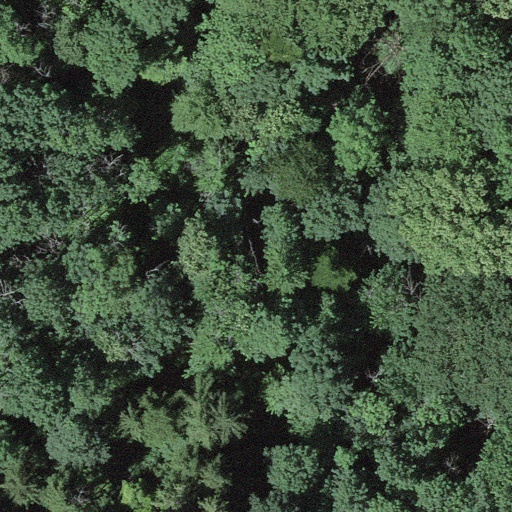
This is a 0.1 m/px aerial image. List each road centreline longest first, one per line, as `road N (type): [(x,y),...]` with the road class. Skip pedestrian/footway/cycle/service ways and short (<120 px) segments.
road 1 (track): [(0,411),(410,344),(511,296)]
road 2 (track): [(110,0),(201,55),(290,86),(511,101)]
